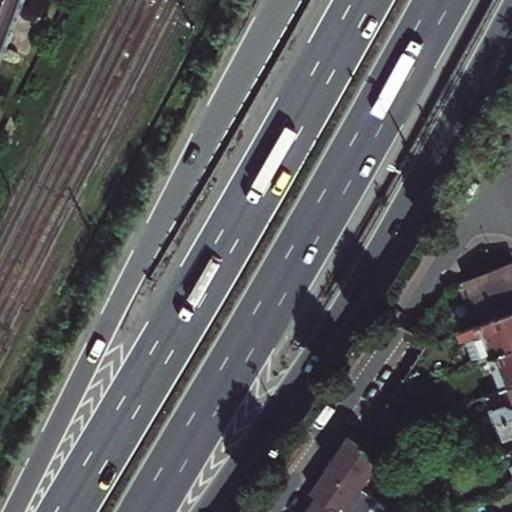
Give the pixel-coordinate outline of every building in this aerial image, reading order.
[(0,0),(0,36),(13,0),(0,0)] [(468,281),(485,323),(511,312),(511,262),(505,266),(468,281)] [(477,364),(491,359),(511,350),(511,312),(485,323),(464,331),(477,364)] [(503,390),(511,386),(511,350),(491,359),(503,390)] [(491,411),(497,425),(511,418),(511,386),(503,390),(509,404),(491,411)] [(339,490),(372,443),(372,442),(365,420),(347,407),(339,419),(320,450),(298,485),(289,499),(281,511),(331,511),(344,494),(339,490)] [(511,418),(497,425),(501,437),(511,433),(511,418)]
